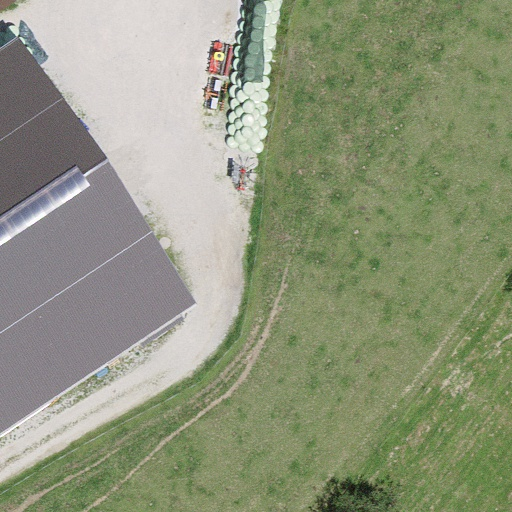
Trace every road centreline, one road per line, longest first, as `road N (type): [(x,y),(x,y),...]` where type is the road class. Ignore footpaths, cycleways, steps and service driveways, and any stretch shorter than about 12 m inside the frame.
road 1 (track): [(267,0),(204,324),(0,467)]
road 2 (track): [(0,42),(129,0)]
